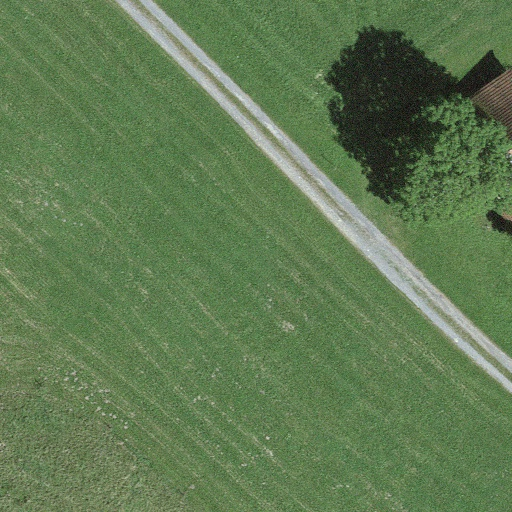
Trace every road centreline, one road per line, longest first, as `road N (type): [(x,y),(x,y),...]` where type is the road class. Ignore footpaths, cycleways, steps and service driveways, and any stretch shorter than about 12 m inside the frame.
road 1 (track): [(392,257),(133,0)]
road 2 (track): [(511,380),(392,257)]
